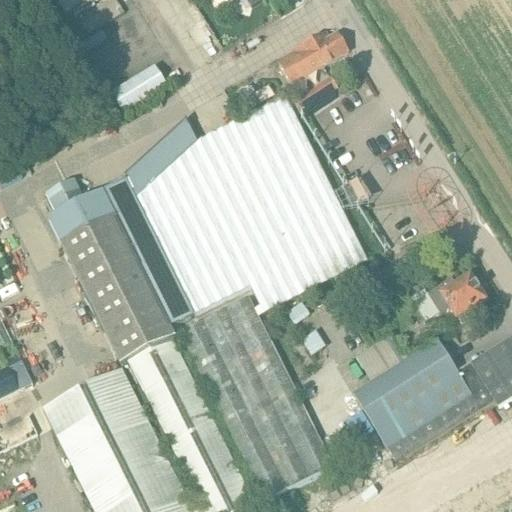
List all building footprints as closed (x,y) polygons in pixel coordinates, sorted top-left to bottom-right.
[(53,0),(57,4),(67,21),(100,0),(53,0)] [(74,18),(59,27),(73,48),(87,39),(74,18)] [(278,64),(291,87),(302,81),(302,82),(349,55),(338,37),(328,43),(324,37),(278,64)] [(167,90),(155,70),(112,97),(124,116),(167,90)] [(313,100),(298,110),(302,115),(337,90),(330,80),(309,94),(313,100)] [(46,197),(56,217),(49,221),(61,246),(69,264),(122,368),(129,364),(203,511),(191,511),(122,372),(43,411),(93,511),(251,511),(264,506),(334,471),(250,301),(180,336),(259,496),(250,500),(172,343),(176,341),(170,330),(251,290),(264,317),(368,265),(286,101),(205,141),(199,147),(186,121),(123,178),(126,182),(84,202),(74,183),(46,197)] [(435,292),(427,297),(429,299),(439,317),(441,319),(450,313),(457,323),(459,322),(463,328),(477,319),(472,313),(486,304),(471,280),(457,289),(452,281),(435,292)] [(323,298),(308,305),(312,313),(327,306),(323,298)] [(302,305),(287,315),(296,328),(311,318),(302,305)] [(1,326),(0,326),(0,349),(10,345),(1,326)] [(392,338),(356,360),(370,384),(372,387),(408,365),(406,361),(392,338)] [(372,387),(354,399),(395,463),(404,457),(406,460),(495,404),(499,410),(511,402),(511,345),(510,343),(485,359),(485,358),(456,376),(437,346),(408,365),(372,387)] [(8,371),(0,374),(0,403),(19,394),(8,371)] [(511,480),(508,473),(487,484),(501,511),(502,511),(511,507),(511,480)] [(501,511),(487,484),(465,496),(473,511),(501,511)] [(446,511),(473,511),(465,496),(444,507),(446,511)]
